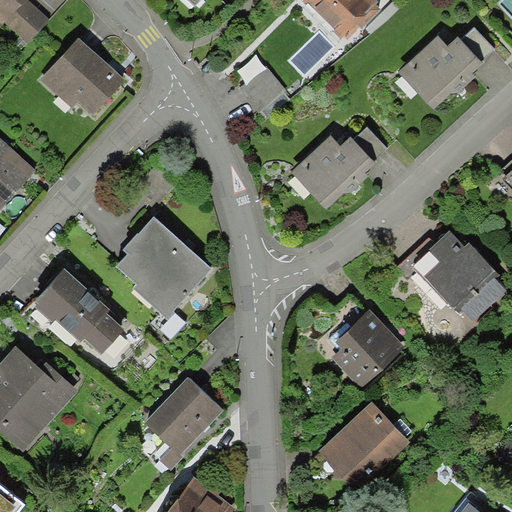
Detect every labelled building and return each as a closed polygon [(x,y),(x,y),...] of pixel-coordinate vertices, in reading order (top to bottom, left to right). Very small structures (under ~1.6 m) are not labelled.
[(0,0),(0,19),(27,44),(49,20),(27,0),(0,0)] [(206,0),(188,0),(198,9),(206,0)] [(298,0),(338,46),(385,6),(379,0),(298,0)] [(438,36),(397,72),(430,109),(497,51),(476,26),(450,49),(438,36)] [(130,81),(82,36),(39,82),(73,114),(80,107),(94,120),(130,81)] [(287,93),(266,67),(234,92),(255,118),(287,93)] [(331,135),(285,173),(316,211),(390,150),(369,124),(341,147),(331,135)] [(0,142),(0,215),(37,175),(0,142)] [(134,189),(156,214),(186,187),(165,163),(134,189)] [(155,214),(123,248),(131,255),(120,266),(140,286),(136,290),(169,321),(216,272),(155,214)] [(457,228),(430,252),(438,261),(422,275),(467,326),(510,289),(457,228)] [(64,272),(36,302),(100,356),(124,329),(64,272)] [(371,310),(334,342),(343,351),(333,360),(360,392),(407,351),(371,310)] [(43,373),(16,347),(0,363),(0,429),(22,451),(79,393),(51,365),(43,373)] [(190,374),(145,419),(173,446),(159,460),(169,470),(227,411),(190,374)] [(372,403),(319,451),(355,490),(408,442),(372,403)] [(230,511),(235,507),(194,476),(166,511),(230,511)] [(14,511),(24,502),(0,481),(0,511),(14,511)] [(489,511),(467,493),(450,511),(489,511)]
